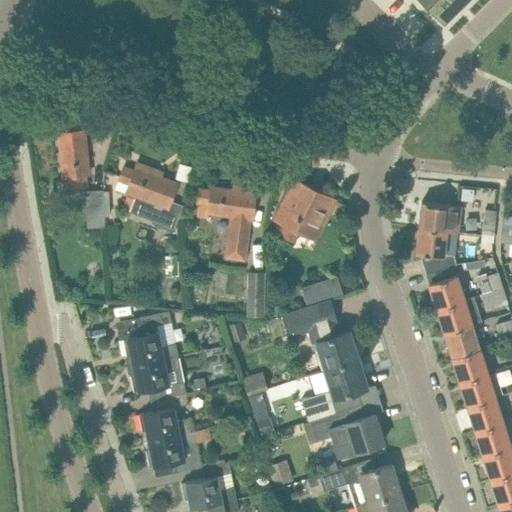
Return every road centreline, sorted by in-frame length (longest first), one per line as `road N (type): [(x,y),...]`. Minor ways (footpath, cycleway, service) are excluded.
road 1 (unclassified): [(375,161),(236,140),(0,66)]
road 2 (unclassified): [(457,511),(371,233),(375,161)]
road 3 (residential): [(125,511),(67,325),(33,304)]
road 4 (residential): [(33,304),(49,387),(90,511)]
road 5 (unclassified): [(0,111),(33,304)]
road 6 (unclassified): [(375,161),(511,174)]
road 7 (unclassified): [(375,161),(406,98),(446,61)]
